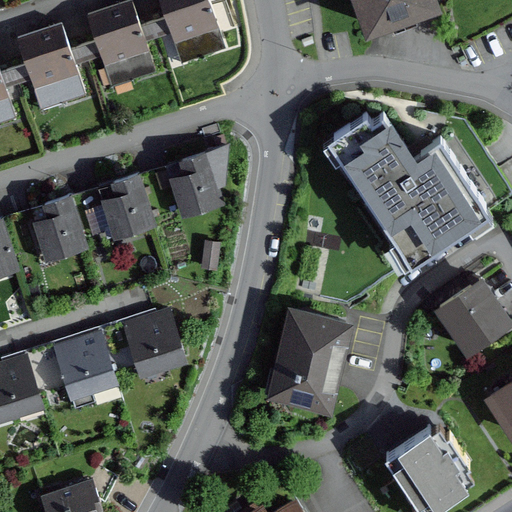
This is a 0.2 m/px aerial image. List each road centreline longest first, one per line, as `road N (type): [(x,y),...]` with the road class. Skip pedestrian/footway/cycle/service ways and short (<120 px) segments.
road 1 (residential): [(198,445),(244,456),(337,437),(363,418),(380,382),(398,302),(429,269),(483,238),(511,243)]
road 2 (residential): [(198,445),(251,281),(277,84)]
road 3 (residential): [(277,84),(0,180)]
road 4 (residential): [(511,100),(378,67),(277,84)]
road 5 (residential): [(0,344),(144,295)]
